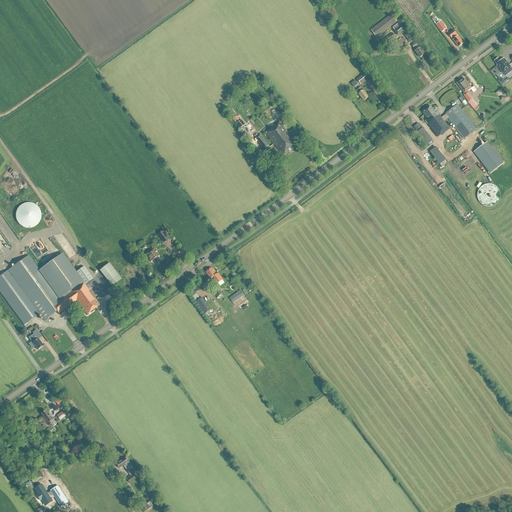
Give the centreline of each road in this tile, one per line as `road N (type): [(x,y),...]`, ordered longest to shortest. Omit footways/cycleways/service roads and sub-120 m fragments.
road 1 (tertiary): [(0,405),(511,25)]
road 2 (track): [(119,482),(0,313)]
